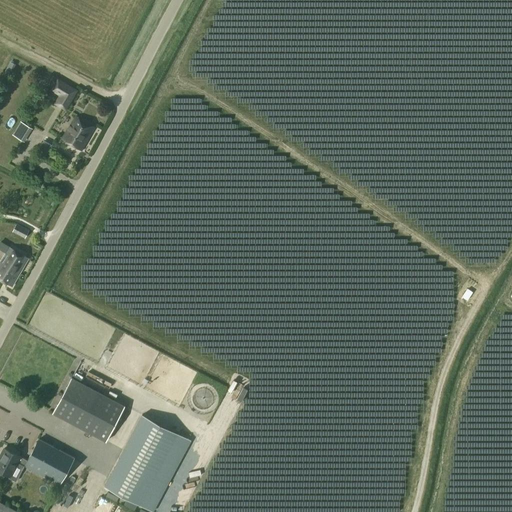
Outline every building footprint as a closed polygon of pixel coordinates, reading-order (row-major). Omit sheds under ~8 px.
[(52,90),(60,95),(55,104),(66,110),(77,91),(58,79),(52,90)] [(76,117),(63,139),(82,150),(95,128),(76,117)] [(13,135),(26,141),(33,126),(20,120),(13,135)] [(12,231),(25,238),(29,230),(17,223),(12,231)] [(7,252),(0,262),(0,278),(13,286),(29,259),(10,247),(7,252)] [(467,300),(473,292),(468,288),(463,297),(467,300)] [(73,380),(55,411),(104,439),(122,407),(73,380)] [(151,511),(190,440),(142,413),(103,484),(151,511)] [(61,482),(73,458),(74,456),(38,438),(27,459),(4,447),(1,454),(2,455),(0,459),(0,468),(11,474),(18,460),(61,482)]
